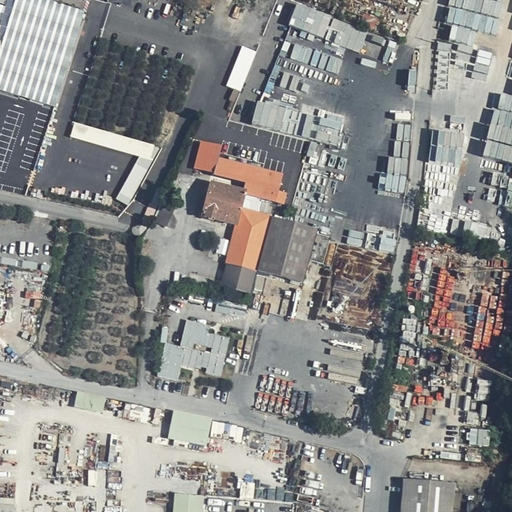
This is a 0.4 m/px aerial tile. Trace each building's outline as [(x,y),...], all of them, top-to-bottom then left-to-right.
[(346,53),(356,25),(297,4),(289,26),(327,39),(325,46),(346,53)] [(279,144),(315,60),(261,38),(225,122),(279,144)] [(30,180),(52,112),(39,107),(16,176),(30,180)] [(193,171),(212,176),(216,161),(217,157),(219,150),(199,145),(193,171)] [(268,220),(254,273),(300,286),(314,234),(328,238),(329,234),(348,170),(307,153),(302,165),(331,178),(314,234),(268,220)] [(244,185),(241,194),(241,196),(259,201),(279,206),(282,195),(274,193),(277,176),(221,162),(216,161),(212,176),(244,185)] [(241,194),(209,186),(201,219),(233,227),(241,196),(241,194)] [(241,196),(233,227),(224,265),(254,273),(268,220),(256,216),(259,201),(241,196)] [(434,211),(431,225),(449,229),(452,215),(434,211)] [(218,299),(216,311),(247,316),(249,304),(218,299)] [(224,368),(232,332),(213,328),(214,319),(188,314),(183,341),(190,342),(186,360),(224,368)] [(106,399),(77,393),(74,408),(102,414),(106,399)] [(212,420),(173,412),(167,441),(207,448),(212,420)] [(86,439),(83,466),(97,467),(100,440),(86,439)] [(452,511),(455,481),(403,477),(399,511),(452,511)] [(241,498),(261,497),(260,480),(240,481),(241,498)] [(202,511),(204,496),(174,494),(172,511),(202,511)]
